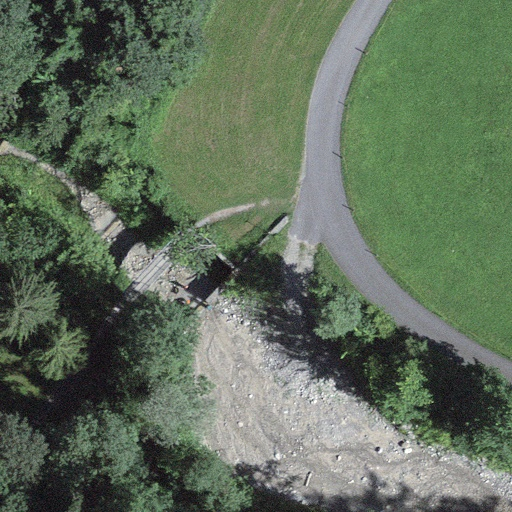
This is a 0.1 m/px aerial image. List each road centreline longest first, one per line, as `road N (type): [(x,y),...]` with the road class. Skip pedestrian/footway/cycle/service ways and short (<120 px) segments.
road 1 (track): [(329,196),(241,208),(194,226),(100,333)]
road 2 (track): [(329,196),(356,261),(378,289),(457,350),(511,376)]
road 3 (track): [(374,0),(328,97),(329,196)]
